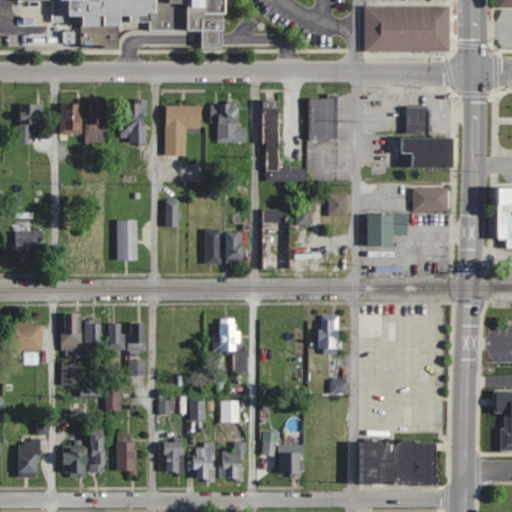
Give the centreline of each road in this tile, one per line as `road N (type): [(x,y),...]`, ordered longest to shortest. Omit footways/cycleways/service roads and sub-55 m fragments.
road 1 (primary): [(464,511),(473,0)]
road 2 (residential): [(511,71),(0,71)]
road 3 (residential): [(0,286),(468,279)]
road 4 (residential): [(465,497),(0,497)]
